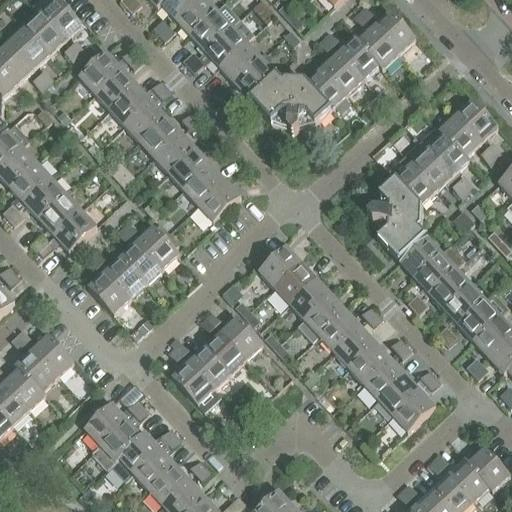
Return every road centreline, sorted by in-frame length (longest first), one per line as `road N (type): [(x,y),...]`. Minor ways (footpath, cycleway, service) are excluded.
road 1 (residential): [(476,406),(387,489),(368,497),(298,429),(255,467),(219,463),(128,369)]
road 2 (residential): [(98,0),(289,205)]
road 3 (residential): [(299,216),(476,406)]
road 4 (residential): [(128,369),(214,295),(222,266),(289,205)]
road 5 (residential): [(299,216),(467,53)]
